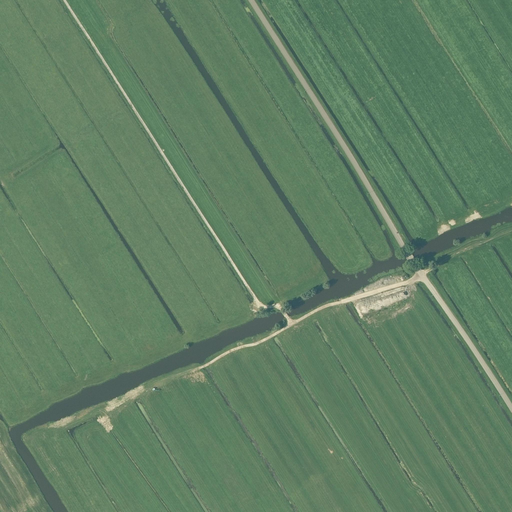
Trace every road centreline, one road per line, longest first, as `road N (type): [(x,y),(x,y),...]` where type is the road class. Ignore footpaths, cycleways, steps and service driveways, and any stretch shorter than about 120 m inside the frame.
road 1 (unclassified): [(511,410),(250,0)]
road 2 (track): [(291,324),(280,307),(264,307),(248,289),(64,0)]
road 3 (track): [(199,368),(316,310),(421,275)]
